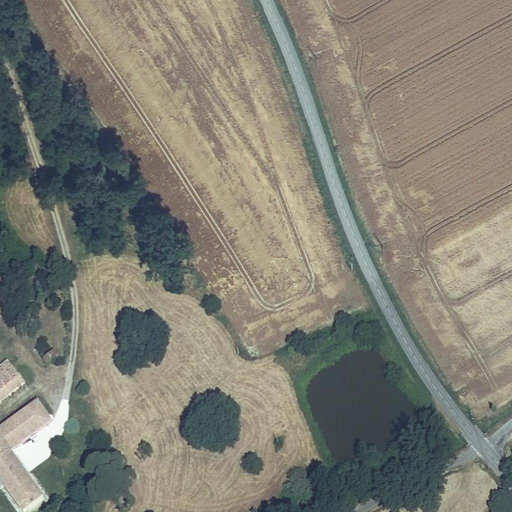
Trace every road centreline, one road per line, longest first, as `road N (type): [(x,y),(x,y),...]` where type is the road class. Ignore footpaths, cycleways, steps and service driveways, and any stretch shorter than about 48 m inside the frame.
road 1 (tertiary): [(268,0),(373,278),(419,362),(483,445)]
road 2 (residential): [(354,511),(483,445)]
